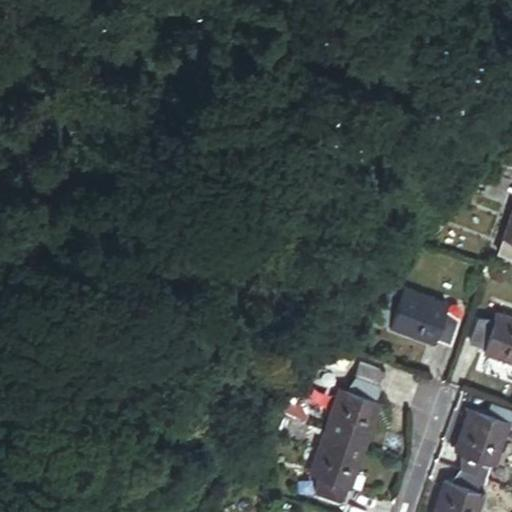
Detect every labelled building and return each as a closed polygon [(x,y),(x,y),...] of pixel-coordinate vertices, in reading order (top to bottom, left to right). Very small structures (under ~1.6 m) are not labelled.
[(409,280),(399,277),(387,314),(398,318),(409,280)] [(452,303),(455,294),(409,280),(398,318),(397,321),(443,335),(445,329),(456,333),(464,307),(452,303)] [(467,298),(455,294),(452,303),(464,307),(467,298)] [(511,350),(511,306),(501,303),(498,315),(484,310),(476,334),(489,338),(488,343),(511,350)] [(366,356),(362,368),(384,376),(388,364),(366,356)] [(344,379),(330,422),(371,436),(386,392),(379,390),(384,376),(362,368),(357,383),(344,379)] [(470,443),(465,457),(489,465),(494,451),(499,453),(511,415),(511,409),(475,397),(460,440),(470,443)] [(313,416),(289,408),(284,424),(308,432),(313,416)] [(371,436),(330,422),(316,463),(326,467),(320,484),(344,492),(350,475),(357,478),(371,436)] [(489,465),(465,457),(460,473),(450,470),(435,511),(478,511),(489,481),(484,479),(489,465)] [(350,475),(344,492),(351,495),(357,478),(350,475)]
